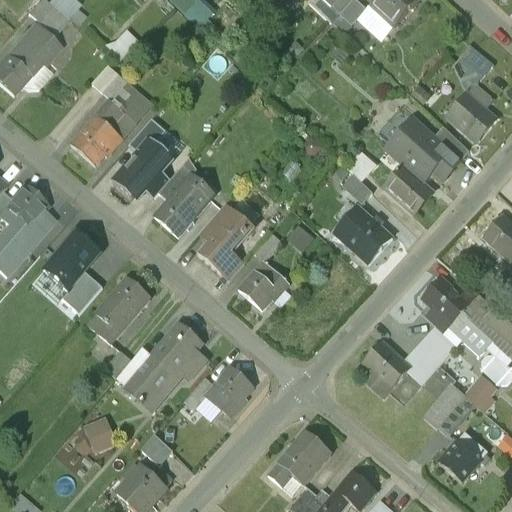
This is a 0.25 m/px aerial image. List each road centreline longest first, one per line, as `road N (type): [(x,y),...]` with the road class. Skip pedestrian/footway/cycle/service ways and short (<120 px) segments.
road 1 (residential): [(0,126),(305,389)]
road 2 (residential): [(511,150),(305,389)]
road 3 (residential): [(305,389),(449,511)]
road 4 (residential): [(305,389),(188,511)]
